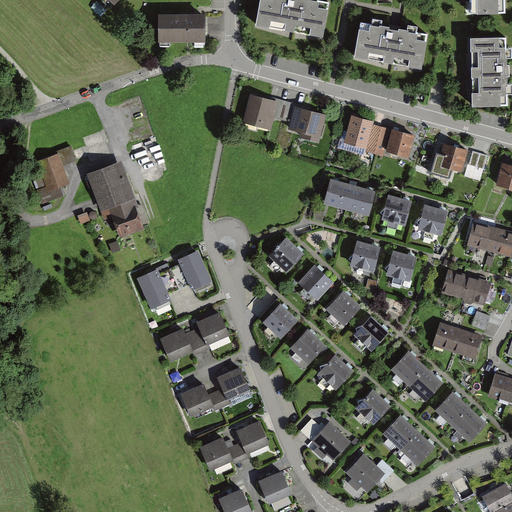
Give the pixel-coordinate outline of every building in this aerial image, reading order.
[(324,0),(264,0),(259,25),(326,39),(333,2),(324,0)] [(473,0),(474,14),(507,12),(506,0),(473,0)] [(160,15),(160,44),(210,44),(209,14),(160,15)] [(397,30),(364,24),(358,59),(425,70),(431,35),(397,30)] [(508,37),(475,37),(475,105),(508,105),(508,70),(508,37)] [(436,52),(432,80),(439,82),(447,83),(451,54),(436,52)] [(279,100),(251,94),(244,124),(273,130),(279,100)] [(427,97),(415,94),(413,101),(425,104),(427,97)] [(327,114),(295,106),(289,132),(320,140),(327,114)] [(351,120),(345,143),(409,158),(415,135),(351,120)] [(469,149),(443,143),(438,165),(464,171),(469,149)] [(57,155),(36,162),(51,201),(65,196),(61,185),(69,182),(64,167),(77,163),(71,147),(56,152),(57,155)] [(480,180),(490,155),(475,149),(465,175),(480,180)] [(495,185),(511,188),(511,165),(500,162),(495,185)] [(120,238),(146,229),(123,163),(88,175),(101,213),(110,210),(120,238)] [(412,187),(433,192),(436,178),(416,173),(412,187)] [(324,202),(370,216),(377,193),(331,179),(324,202)] [(413,201),(390,195),(383,219),(407,225),(413,201)] [(425,205),(418,228),(442,235),(449,211),(425,205)] [(92,213),(79,218),(82,226),(95,221),(92,213)] [(511,231),(474,223),(467,248),(511,258),(511,231)] [(306,252),(287,238),(271,259),(289,273),(306,252)] [(381,246),(358,240),(351,266),(375,271),(381,246)] [(118,242),(109,245),(112,255),(121,252),(118,242)] [(178,263),(169,267),(178,287),(188,283),(190,289),(211,279),(196,248),(175,258),(178,263)] [(418,257),(394,251),(388,275),(412,281),(418,257)] [(335,282),(317,265),(300,284),(318,300),(335,282)] [(156,267),(135,276),(150,307),(169,298),(167,293),(178,287),(169,267),(158,272),(156,267)] [(449,268),(442,292),(484,305),(492,281),(449,268)] [(363,306),(346,291),(328,311),(345,326),(363,306)] [(298,320),(281,305),(265,324),(282,338),(298,320)] [(219,310),(195,321),(206,346),(230,335),(219,310)] [(478,310),(473,324),(487,329),(492,315),(478,310)] [(391,330),(373,316),(356,336),(374,351),(391,330)] [(485,335),(440,321),(433,344),(478,358),(485,335)] [(183,327),(158,338),(169,363),(193,352),(183,327)] [(328,346),(308,329),(291,348),(311,365),(328,346)] [(445,380),(410,350),(392,370),(427,401),(445,380)] [(355,370),(335,353),(318,374),(338,391),(355,370)] [(241,366),(216,376),(227,401),(251,390),(241,366)] [(511,378),(497,374),(490,396),(511,402),(511,378)] [(202,381),(178,391),(189,416),(213,405),(202,381)] [(392,406),(374,389),(358,407),(376,424),(392,406)] [(489,421),(455,391),(437,411),(471,441),(489,421)] [(384,432),(419,463),(436,445),(401,413),(384,432)] [(259,418),(235,429),(246,453),(270,443),(259,418)] [(312,451),(323,461),(328,455),(335,461),(351,441),(328,423),(323,429),(311,418),(300,431),(317,445),(312,451)] [(224,434),(199,445),(210,470),(234,459),(224,434)] [(357,491),(362,485),(371,492),(387,471),(365,454),(348,474),(352,477),(347,483),(357,491)] [(284,468),(258,478),(268,503),(294,493),(284,468)] [(492,511),(494,511),(497,511),(498,511),(511,511),(511,492),(507,483),(484,496),(492,511)] [(244,485),(217,495),(223,511),(249,511),(253,510),(244,485)]
